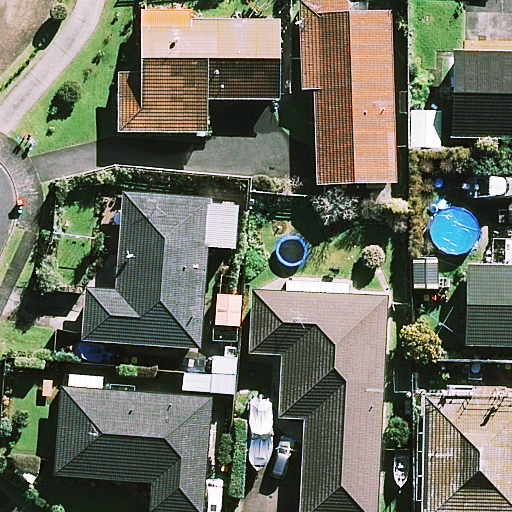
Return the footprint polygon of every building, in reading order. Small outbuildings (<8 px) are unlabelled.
[(393,186),(390,16),(303,18),(304,90),(316,90),(317,187),(393,186)] [(280,21),(142,19),(141,89),(119,89),(118,134),(206,135),(207,101),(279,102),(280,21)] [(511,56),(455,55),(453,140),(511,140),(511,56)] [(237,205),(83,193),(79,249),(121,252),(118,294),(87,291),(83,342),(199,351),(207,249),(233,251),(237,205)] [(511,348),(511,225),(482,225),(481,264),(468,264),(466,347),(511,348)] [(375,511),(386,300),(251,293),(248,354),(283,356),(280,418),(307,420),(302,511),(375,511)] [(201,511),(211,400),(64,388),(57,477),(153,484),(150,511),(201,511)] [(511,511),(511,400),(425,399),(422,511),(511,511)]
